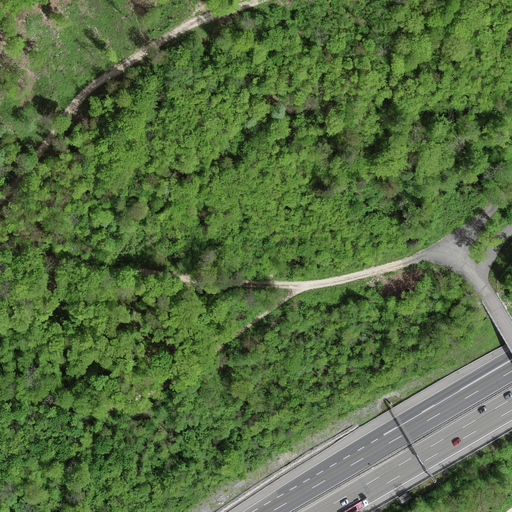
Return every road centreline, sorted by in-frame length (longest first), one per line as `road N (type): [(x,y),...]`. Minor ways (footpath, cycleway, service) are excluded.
road 1 (track): [(304,284),(135,400),(87,406),(0,392)]
road 2 (track): [(0,200),(68,107),(157,42),(258,0)]
road 3 (track): [(304,284),(116,271),(0,246)]
road 4 (motorway): [(465,398),(270,511)]
road 5 (motorway): [(328,511),(511,404)]
road 6 (track): [(459,245),(304,284)]
